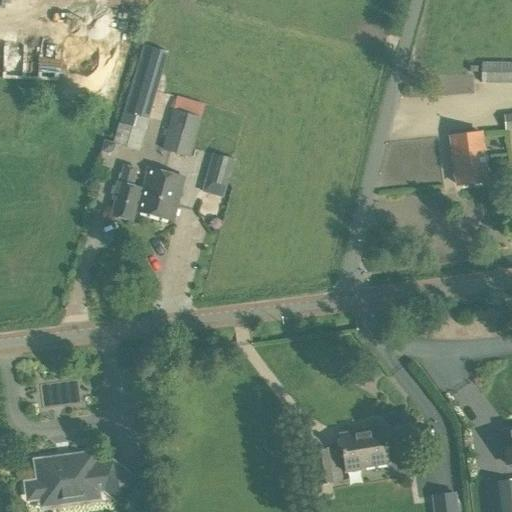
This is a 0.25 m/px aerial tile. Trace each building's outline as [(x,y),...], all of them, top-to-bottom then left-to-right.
[(144,61),(146,41),(137,41),(135,60),(144,61)] [(511,63),(481,63),(481,83),(511,83),(511,63)] [(111,143),(108,153),(118,155),(120,148),(139,153),(162,77),(136,69),(120,124),(117,124),(112,143),(111,143)] [(173,111),(162,150),(189,158),(200,119),(173,111)] [(511,113),(503,115),(505,131),(511,130),(511,113)] [(481,134),(451,137),(457,186),(486,182),(481,134)] [(212,155),(205,180),(225,186),(232,160),(212,155)] [(114,200),(110,216),(131,222),(134,211),(135,211),(141,189),(132,187),(137,170),(124,167),(119,184),(117,183),(112,199),(114,200)] [(141,189),(135,211),(173,221),(184,179),(148,169),(142,190),(141,189)] [(511,448),(511,414),(479,420),(484,453),(511,448)] [(366,431),(338,435),(344,472),(361,469),(361,468),(388,463),(383,426),(366,429),(366,431)] [(326,449),(312,451),(318,486),(331,484),(326,449)] [(31,479),(18,481),(20,500),(35,499),(36,508),(96,502),(95,491),(100,491),(116,503),(134,479),(108,459),(92,461),(91,451),(28,457),(31,479)] [(488,511),(511,511),(511,510),(508,480),(485,483),(488,511)] [(456,511),(454,494),(432,497),(434,511),(456,511)]
